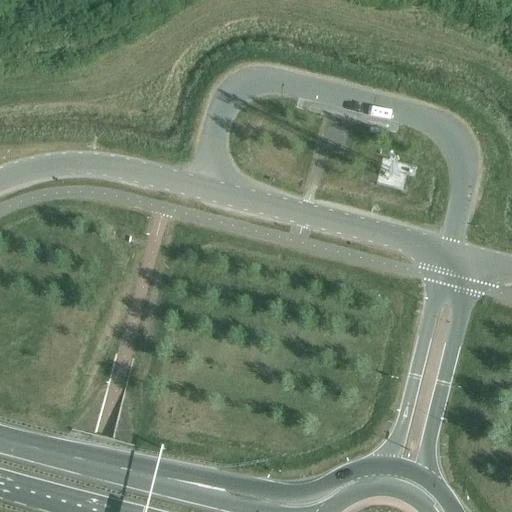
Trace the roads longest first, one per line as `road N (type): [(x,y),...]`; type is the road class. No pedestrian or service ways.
road 1 (unclassified): [(206,188),(205,155),(221,104),(238,85),(274,79),(438,122),(467,158),(452,254)]
road 2 (unclassified): [(452,254),(206,188)]
road 3 (trunk): [(386,467),(358,469),(293,495),(177,480)]
road 4 (unclassified): [(206,188),(57,163),(0,178)]
road 5 (unclassified): [(433,486),(425,453),(456,321),(449,291)]
road 6 (unclassified): [(449,291),(428,319),(386,467)]
road 7 (trunk): [(177,480),(0,438)]
